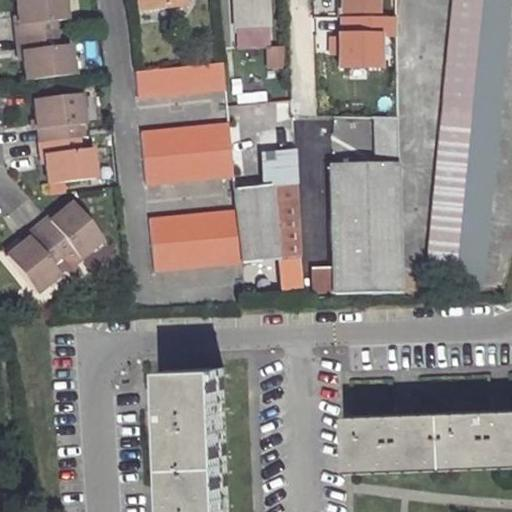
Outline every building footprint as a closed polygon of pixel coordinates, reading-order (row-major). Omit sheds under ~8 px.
[(63,0),(13,0),(17,24),(13,25),(14,39),(55,33),(54,20),(65,19),(63,0)] [(138,0),(140,11),(186,6),(185,0),(138,0)] [(265,0),(234,0),(236,29),(267,27),(265,0)] [(376,0),(340,0),(340,15),(376,15),(376,0)] [(452,0),(427,271),(453,274),(481,0),(452,0)] [(480,295),(508,0),(484,0),(456,292),(480,295)] [(393,20),(340,20),(340,37),(379,37),(393,37),(393,20)] [(267,27),(236,29),(238,50),(264,49),(268,48),(267,27)] [(57,44),(55,33),(14,39),(16,51),(20,50),(24,80),(72,73),(68,43),(57,44)] [(379,37),(340,37),(336,38),(337,69),(380,69),(379,37)] [(281,48),(268,48),(264,49),(266,70),(283,69),(281,48)] [(134,75),(136,100),(223,92),(220,65),(134,75)] [(82,121),(78,91),(31,98),(36,140),(77,135),(76,121),(82,121)] [(375,167),(397,166),(395,121),(374,122),(375,167)] [(228,140),(227,126),(140,135),(145,188),(232,180),(228,140)] [(80,147),(77,135),(36,140),(38,155),(43,154),(46,181),(94,175),(90,146),(80,147)] [(260,156),(261,190),(268,190),(296,187),(294,153),(260,156)] [(375,167),(328,168),(331,270),(331,296),(400,295),(397,166),(375,167)] [(296,187),(268,190),(276,262),(300,259),(296,187)] [(261,190),(234,192),(236,214),(241,265),(276,262),(268,190),(261,190)] [(100,236),(69,201),(46,220),(43,215),(33,223),(60,257),(70,249),(76,256),(100,236)] [(241,265),(236,214),(149,223),(153,273),(241,265)] [(24,238),(5,255),(35,291),(59,272),(52,264),(60,257),(33,223),(21,234),(24,238)] [(300,259),(276,262),(279,295),(301,292),(300,259)] [(310,296),(331,296),(331,270),(310,271),(310,296)] [(176,511),(228,511),(225,365),(172,367),(176,511)] [(511,408),(359,416),(363,473),(511,464),(511,408)]
